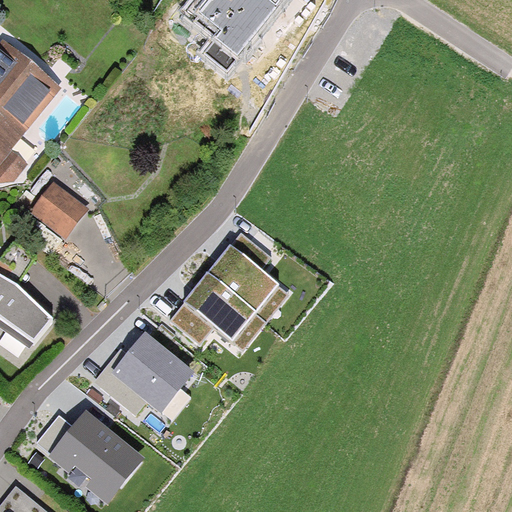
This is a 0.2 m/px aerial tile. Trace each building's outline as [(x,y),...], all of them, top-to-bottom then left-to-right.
[(288,0),(193,0),(183,13),(207,32),(214,37),(202,52),(230,74),(288,0)] [(0,183),(14,183),(29,165),(12,151),(62,89),(3,42),(0,39),(0,183)] [(88,211),(53,185),(31,216),(66,241),(88,211)] [(197,290),(168,325),(200,352),(215,335),(239,356),(290,297),(262,273),(272,261),(243,236),(219,265),(197,290)] [(0,319),(35,343),(52,322),(18,288),(0,277),(0,319)] [(194,376),(145,337),(121,367),(116,374),(109,368),(94,386),(136,419),(147,406),(161,417),(194,376)] [(60,418),(38,445),(52,457),(47,463),(104,510),(143,463),(86,416),(75,430),(60,418)] [(0,508),(0,511),(43,511),(16,489),(0,508)]
